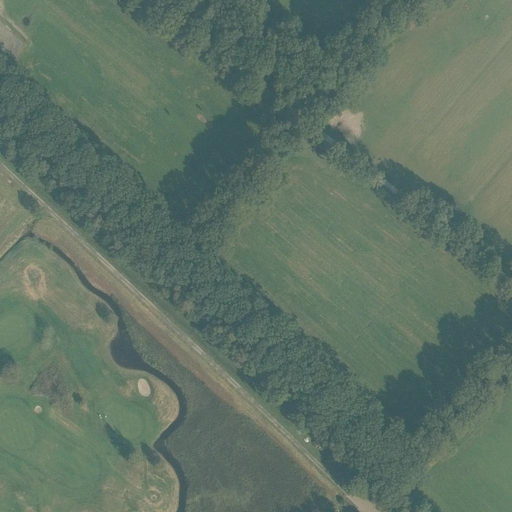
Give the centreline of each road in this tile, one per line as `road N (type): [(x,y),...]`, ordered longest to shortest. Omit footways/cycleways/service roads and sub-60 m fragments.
road 1 (track): [(0,96),(401,470),(511,364)]
road 2 (track): [(511,282),(149,0)]
